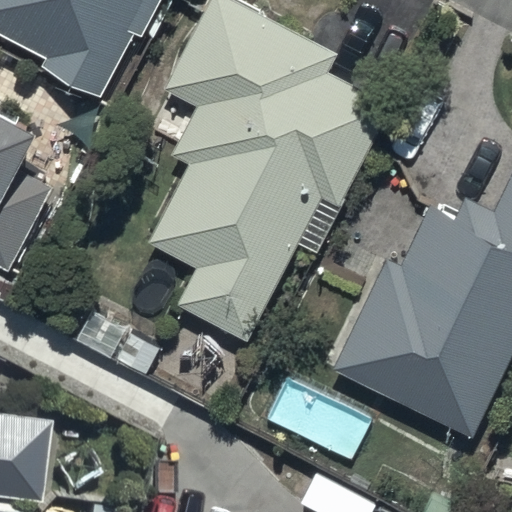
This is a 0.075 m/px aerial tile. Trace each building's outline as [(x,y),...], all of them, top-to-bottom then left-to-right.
[(0,0),(0,29),(46,53),(42,60),(102,92),(136,26),(142,30),(157,0),(0,0)] [(336,44),(251,0),(203,0),(159,84),(195,103),(173,145),(191,154),(150,234),(200,260),(179,299),(249,336),(302,235),(314,241),(389,98),(325,65),(336,44)] [(38,122),(0,101),(0,258),(9,264),(55,181),(17,160),(38,122)] [(393,249),(337,360),(474,430),(511,355),(511,170),(496,202),(474,190),(464,210),(434,195),(404,255),(393,249)] [(90,293),(71,329),(147,369),(160,345),(129,328),(135,317),(90,293)] [(0,511),(5,511),(8,494),(36,498),(47,413),(0,407),(0,511)] [(88,499),(86,511),(131,511),(132,506),(88,499)]
